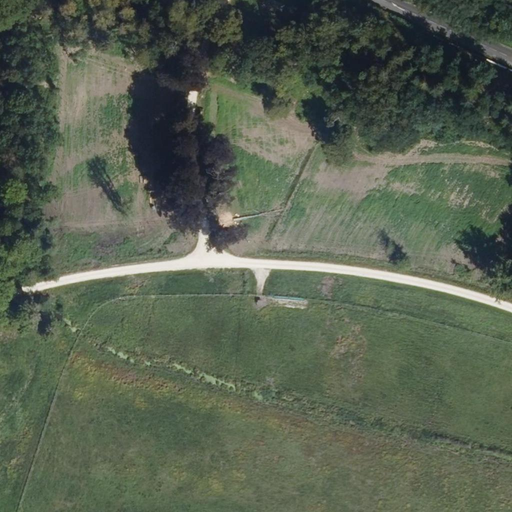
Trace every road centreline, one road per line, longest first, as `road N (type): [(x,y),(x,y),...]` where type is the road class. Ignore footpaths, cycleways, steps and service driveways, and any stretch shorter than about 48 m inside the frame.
road 1 (track): [(208,260),(189,160),(194,88),(221,0)]
road 2 (secondary): [(511,57),(384,0)]
